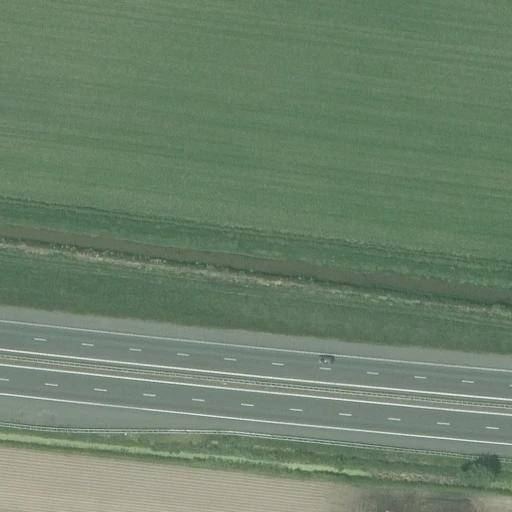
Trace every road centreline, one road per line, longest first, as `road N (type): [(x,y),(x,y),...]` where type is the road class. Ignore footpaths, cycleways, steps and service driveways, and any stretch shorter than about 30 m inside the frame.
road 1 (motorway): [(511,381),(0,325)]
road 2 (motorway): [(0,372),(511,425)]
